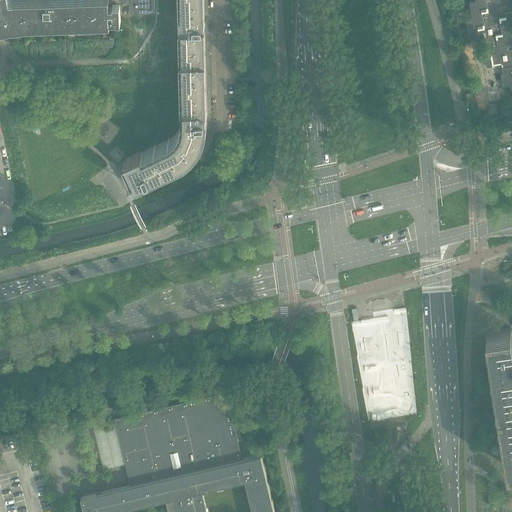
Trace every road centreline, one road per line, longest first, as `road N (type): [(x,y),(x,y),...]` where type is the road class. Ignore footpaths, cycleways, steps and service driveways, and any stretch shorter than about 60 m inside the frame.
road 1 (secondary): [(0,352),(330,264)]
road 2 (secondary): [(324,211),(0,294)]
road 3 (primary): [(330,264),(367,511)]
road 4 (primary): [(308,0),(324,211)]
road 5 (primary): [(453,511),(442,344)]
road 6 (primary): [(425,135),(405,0)]
road 7 (residential): [(224,123),(217,0)]
